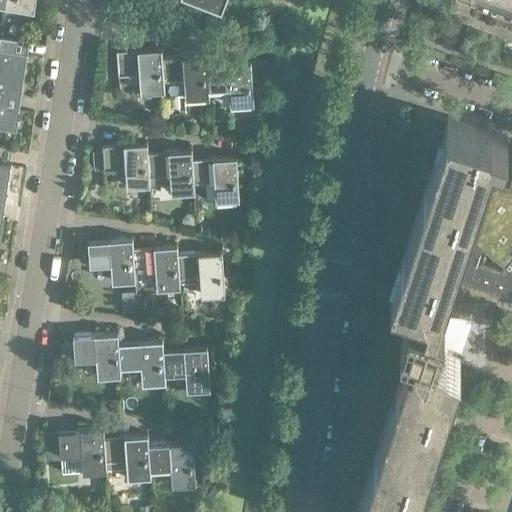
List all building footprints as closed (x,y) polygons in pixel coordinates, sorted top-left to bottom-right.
[(28,41),(28,38),(0,33),(0,47),(26,52),(27,46),(28,41)] [(137,46),(117,47),(119,71),(140,70),(142,88),(165,86),(164,79),(163,54),(162,44),(137,46)] [(26,52),(0,47),(0,104),(18,107),(26,52)] [(207,51),(163,54),(164,79),(185,77),(187,95),(210,93),(209,86),(207,61),(207,51)] [(252,58),(207,61),(209,86),(229,85),(231,102),(255,100),(252,58)] [(18,107),(0,104),(0,126),(14,129),(18,107)] [(447,116),(416,106),(406,177),(426,184),(390,288),(427,300),(440,304),(445,288),(479,177),(492,181),(474,240),(505,265),(511,255),(511,138),(507,137),(508,135),(492,130),(492,129),(448,114),(447,116)] [(103,149),(94,149),(95,167),(126,165),(127,183),(151,182),(149,150),(148,140),(103,142),(103,149)] [(193,147),(149,150),(151,182),(171,181),(171,190),(195,189),(195,179),(194,155),(193,147)] [(214,154),(194,155),(195,179),(215,178),(216,197),(240,195),(237,153),(214,154)] [(9,163),(0,161),(0,218),(2,211),(9,163)] [(89,247),(81,248),(82,258),(90,257),(90,262),(111,260),(112,278),(136,277),(136,269),(134,243),(134,234),(109,236),(89,237),(89,247)] [(177,241),(134,243),(136,269),(155,268),(156,285),(180,283),(179,276),(178,251),(177,241)] [(199,250),(178,251),(179,276),(201,275),(202,292),(225,291),(222,248),(199,250)] [(470,291),(467,302),(489,307),(492,296),(470,291)] [(409,305),(400,332),(415,337),(447,347),(449,341),(460,341),(460,317),(446,317),(436,314),(438,309),(440,304),(427,300),(425,305),(424,310),(409,305)] [(73,332),(74,356),(97,354),(98,373),(121,371),(121,364),(119,338),(119,329),(96,331),(73,332)] [(162,335),(119,338),(121,364),(141,362),(142,380),(166,379),(165,371),(163,345),(162,335)] [(408,511),(458,361),(444,356),(447,347),(415,337),(412,346),(409,345),(354,511),(408,511)] [(184,344),(163,345),(165,371),(185,370),(186,387),(210,385),(207,342),(184,344)] [(58,427),(45,428),(47,455),(59,454),(60,468),(106,465),(104,433),(104,424),(81,425),(60,426),(58,427)] [(148,430),(104,433),(106,465),(126,463),(127,474),(151,472),(150,464),(149,441),(148,430)] [(170,439),(149,441),(150,464),(171,463),(172,481),(195,480),(192,438),(170,439)]
